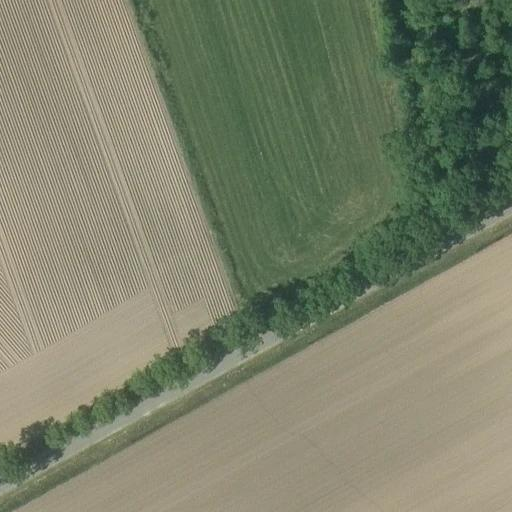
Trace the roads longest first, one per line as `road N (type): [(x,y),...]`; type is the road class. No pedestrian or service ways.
road 1 (unclassified): [(0,486),(511,204)]
road 2 (track): [(404,0),(453,236)]
